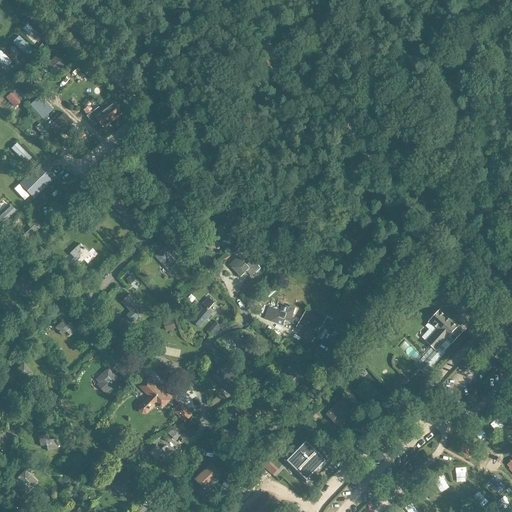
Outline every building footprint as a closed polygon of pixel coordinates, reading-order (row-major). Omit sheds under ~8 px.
[(0,5),(0,13),(7,20),(11,16),(0,5)] [(56,55),(41,69),(46,73),(48,70),(53,75),(65,64),(56,55)] [(0,58),(0,71),(6,78),(12,72),(0,58)] [(40,96),(30,105),(43,119),(53,110),(40,96)] [(13,97),(5,104),(13,114),(22,106),(13,97)] [(92,111),(86,116),(93,126),(98,122),(102,128),(103,128),(108,124),(121,114),(113,103),(101,112),(98,107),(92,111)] [(88,106),(82,111),(86,116),(92,111),(88,106)] [(54,121),(49,125),(59,136),(73,123),(64,113),(54,121)] [(35,127),(50,146),(55,142),(39,123),(35,127)] [(76,141),(69,147),(75,156),(83,150),(78,143),(86,137),(82,132),(73,137),(76,141)] [(41,162),(19,183),(35,199),(56,177),(41,162)] [(30,205),(35,210),(53,193),(48,188),(30,205)] [(120,199),(113,207),(128,221),(135,214),(120,199)] [(0,223),(2,225),(16,211),(11,205),(0,215),(0,223)] [(213,219),(211,231),(219,233),(218,239),(223,240),(223,242),(230,243),(231,236),(230,236),(231,231),(225,229),(227,215),(215,213),(214,219),(213,219)] [(37,221),(19,239),(23,244),(42,226),(37,221)] [(90,254),(80,244),(69,254),(73,258),(66,265),(72,271),(90,254)] [(385,251),(378,245),(376,248),(382,254),(385,251)] [(166,247),(155,256),(170,273),(180,263),(166,247)] [(238,256),(229,265),(231,267),(231,268),(240,277),(247,271),(252,276),(255,273),(256,273),(261,268),(256,263),(255,264),(251,260),(247,265),(238,256)] [(21,275),(11,285),(24,300),(35,290),(31,286),(33,283),(24,274),(22,276),(21,275)] [(126,315),(132,323),(138,318),(136,317),(143,310),(129,295),(122,302),(130,311),(126,315)] [(204,306),(192,321),(200,328),(213,312),(209,309),(215,303),(208,297),(202,304),(204,306)] [(268,307),(264,319),(271,321),(270,322),(282,326),(285,318),(291,319),(293,314),(294,315),(297,308),(290,306),(290,307),(285,306),(282,312),(281,311),(268,307)] [(430,330),(422,337),(426,342),(427,341),(430,344),(436,350),(447,338),(452,343),(461,332),(456,328),(458,326),(440,310),(435,316),(433,314),(428,319),(430,321),(429,322),(429,323),(426,326),(430,330)] [(303,338),(298,346),(309,353),(314,345),(316,341),(332,349),(335,345),(341,333),(334,329),(337,324),(328,318),(322,328),(318,325),(315,330),(309,327),(303,338)] [(173,320),(163,323),(166,332),(176,329),(173,320)] [(62,321),(54,328),(61,336),(66,332),(70,336),(78,329),(71,322),(66,325),(62,321)] [(220,326),(215,322),(207,332),(212,336),(220,326)] [(257,354),(262,348),(250,336),(239,346),(250,356),(254,351),(257,354)] [(430,344),(413,363),(419,368),(436,350),(430,344)] [(442,355),(436,350),(419,368),(427,376),(434,369),(431,367),(442,355)] [(217,371),(212,377),(224,387),(235,374),(231,371),(235,367),(229,361),(225,366),(224,365),(217,372),(217,371)] [(285,370),(290,375),(284,381),(293,390),(302,381),(296,375),(301,370),(293,362),(285,370)] [(23,363),(12,372),(22,384),(33,374),(23,363)] [(245,370),(242,367),(236,373),(240,376),(245,370)] [(96,380),(99,383),(97,385),(106,394),(120,380),(113,373),(108,368),(96,380)] [(235,374),(224,387),(235,397),(240,391),(246,384),(235,374)] [(402,376),(393,387),(398,392),(409,382),(402,376)] [(256,379),(250,383),(254,387),(259,383),(256,379)] [(158,390),(157,389),(147,380),(140,387),(150,396),(140,407),(140,410),(142,413),(146,413),(156,403),(162,408),(169,400),(169,399),(171,397),(161,386),(158,389),(158,390)] [(366,382),(355,393),(370,408),(381,396),(366,382)] [(174,411),(173,412),(184,423),(192,415),(177,399),(175,401),(178,405),(173,410),(174,411)] [(341,400),(329,414),(339,424),(352,410),(341,400)] [(256,409),(235,409),(235,420),(255,420),(256,409)] [(48,434),(37,436),(39,447),(46,445),(47,451),(58,449),(55,439),(49,440),(48,434)] [(306,486),(308,484),(310,486),(318,478),(316,476),(331,461),(306,437),(282,462),(306,486)] [(475,452),(473,449),(473,448),(466,441),(458,448),(467,459),(475,452)] [(157,445),(149,452),(156,460),(160,456),(165,461),(172,453),(165,446),(161,450),(157,445)] [(201,474),(195,480),(199,484),(204,478),(211,485),(221,475),(211,464),(201,474)] [(20,475),(12,482),(20,490),(24,494),(28,490),(36,482),(29,475),(24,470),(20,475)] [(127,471),(111,486),(121,497),(137,481),(127,471)] [(66,475),(62,479),(68,485),(72,482),(66,475)] [(80,483),(77,480),(71,485),(74,488),(80,483)] [(68,490),(64,493),(69,498),(73,494),(68,490)] [(259,498),(246,511),(271,511),(273,511),(259,498)]
